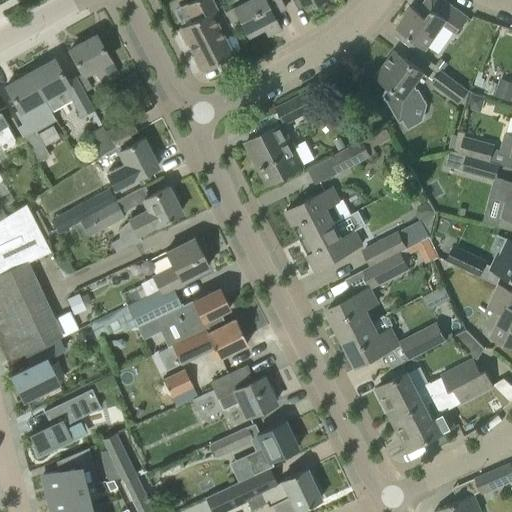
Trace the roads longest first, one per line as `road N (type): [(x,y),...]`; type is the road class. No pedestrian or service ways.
road 1 (unclassified): [(389,499),(208,152),(198,114)]
road 2 (unclassified): [(198,114),(338,30),(366,0)]
road 3 (residential): [(389,499),(511,432)]
road 4 (unclassified): [(198,114),(127,0)]
